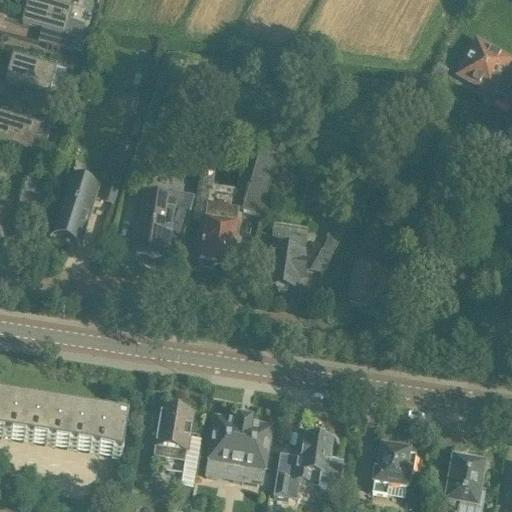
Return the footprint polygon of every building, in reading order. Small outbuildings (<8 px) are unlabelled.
[(24,20),(22,26),(41,32),(38,44),(72,53),(76,40),(65,37),(72,11),(33,0),(27,0),(23,19),(24,20)] [(464,68),(459,79),(491,96),(492,92),(511,102),(511,82),(505,79),(509,73),(504,70),(508,63),(477,46),(470,58),(467,56),(462,64),(464,68)] [(7,78),(5,85),(24,90),(21,102),(55,112),(59,99),(49,96),(56,69),(12,57),(6,78),(7,78)] [(0,144),(8,147),(4,160),(39,169),(42,156),(32,153),(40,127),(0,115),(0,144)] [(138,150),(132,171),(147,176),(153,155),(138,150)] [(259,153),(243,213),(244,213),(260,217),(261,218),(278,157),(259,153)] [(360,168),(349,175),(357,188),(368,181),(360,168)] [(29,173),(19,205),(39,211),(50,177),(40,174),(39,177),(29,173)] [(111,173),(101,203),(113,207),(123,177),(111,173)] [(54,203),(49,219),(57,222),(51,239),(69,244),(70,241),(80,244),(96,194),(68,185),(62,205),(54,203)] [(140,226),(135,258),(160,261),(161,250),(177,253),(194,200),(170,196),(168,201),(140,197),(136,226),(140,226)] [(199,223),(196,240),(201,241),(197,264),(199,264),(201,268),(211,270),(214,266),(217,267),(217,265),(231,267),(236,228),(238,212),(207,207),(204,224),(199,223)] [(0,251),(3,231),(13,233),(16,215),(0,212),(0,251)] [(328,242),(321,253),(331,259),(346,232),(334,225),(326,240),(328,242)] [(263,274),(262,282),(265,286),(264,289),(274,290),(278,294),(284,295),(289,292),(298,293),(300,283),(302,284),(305,262),(303,262),(307,231),(273,226),(267,270),(263,274)] [(356,270),(348,305),(378,312),(380,303),(385,304),(389,285),(384,284),(387,267),(405,271),(419,249),(395,233),(376,264),(375,263),(373,273),(356,270)] [(0,441),(121,461),(126,425),(0,405),(0,441)] [(147,419),(145,436),(156,438),(153,460),(184,465),(192,418),(160,413),(159,421),(147,419)] [(237,425),(215,421),(208,465),(211,465),(208,481),(258,490),(260,474),(263,474),(271,431),(249,427),(250,423),(238,421),(237,425)] [(298,461),(294,483),(307,486),(308,485),(318,487),(317,490),(337,498),(342,468),(337,467),(337,464),(327,463),(330,445),(328,445),(326,440),(319,439),(316,443),(305,441),(302,462),(298,461)] [(374,481),(373,491),(387,494),(389,484),(407,487),(410,469),(414,470),(417,453),(409,452),(409,451),(382,446),(378,469),(375,469),(373,481),(374,481)] [(445,505),(443,511),(480,511),(484,494),(478,493),(483,469),(480,468),(478,465),(470,463),(468,466),(452,463),(444,505),(445,505)] [(178,482),(197,485),(199,474),(179,471),(178,482)] [(178,486),(174,511),(186,511),(190,489),(178,486)] [(273,493),(269,511),(283,511),(286,495),(273,493)]
